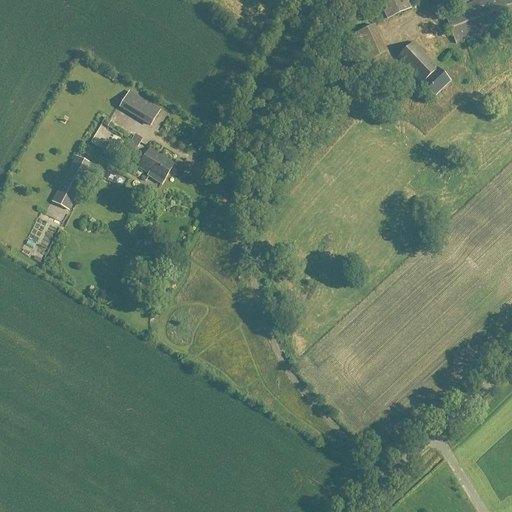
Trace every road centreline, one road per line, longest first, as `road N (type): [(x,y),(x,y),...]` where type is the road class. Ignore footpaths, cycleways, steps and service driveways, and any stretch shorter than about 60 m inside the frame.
road 1 (unclassified): [(383,483),(285,368),(228,205),(188,167)]
road 2 (tertiary): [(383,483),(511,363)]
